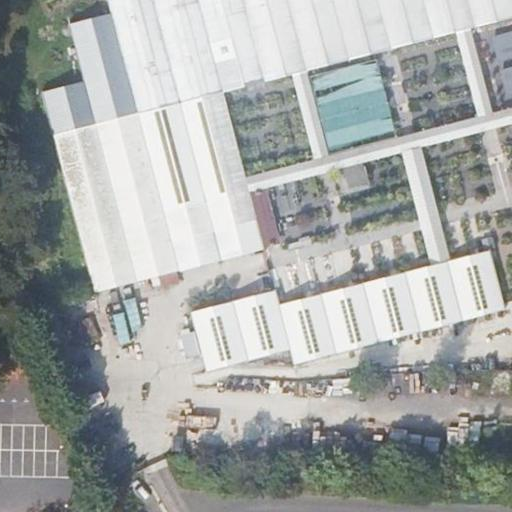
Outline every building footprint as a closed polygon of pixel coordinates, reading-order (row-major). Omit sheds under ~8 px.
[(246,178),(223,94),(204,21),(198,0),(107,0),(111,14),(69,25),(83,82),(41,92),(68,195),(83,259),(92,292),(174,272),(264,249),(249,193),(246,178)] [(511,0),(198,0),(204,21),(282,0),(511,0)] [(470,30),(511,18),(511,0),(282,0),(204,21),(223,94),(293,76),(307,72),(348,61),(401,48),(456,33),(470,30)] [(493,115),(480,71),(470,30),(456,33),(478,118),(493,115)] [(329,156),(307,72),(293,76),(315,160),(329,156)] [(423,148),(462,138),(511,125),(511,109),(493,115),(478,118),(464,122),(390,141),(329,156),(315,160),(246,178),(249,193),(358,165),(404,153),(423,148)] [(442,221),(433,187),(423,148),(404,153),(424,230),(433,266),(451,260),(442,221)] [(506,310),(491,250),(451,260),(433,266),(371,282),(279,306),(281,314),(291,351),(295,365),(382,343),(506,310)] [(291,351),(281,314),(279,306),(275,291),(233,303),(193,313),(205,356),(209,374),(246,364),(291,351)] [(106,511),(97,499),(95,500),(77,511),(106,511)]
